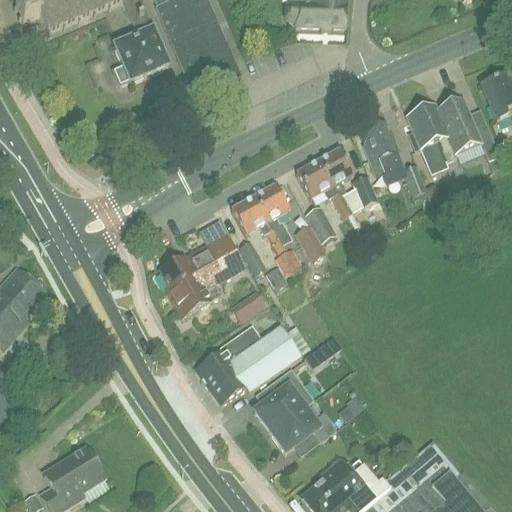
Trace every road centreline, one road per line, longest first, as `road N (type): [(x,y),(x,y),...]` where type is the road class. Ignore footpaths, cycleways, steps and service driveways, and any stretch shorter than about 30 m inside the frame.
road 1 (secondary): [(62,246),(155,406),(235,511)]
road 2 (residential): [(153,195),(194,217),(330,139),(334,100)]
road 3 (tertiary): [(153,195),(334,100)]
road 4 (tertiary): [(370,82),(511,21)]
road 5 (secondary): [(62,246),(0,136)]
